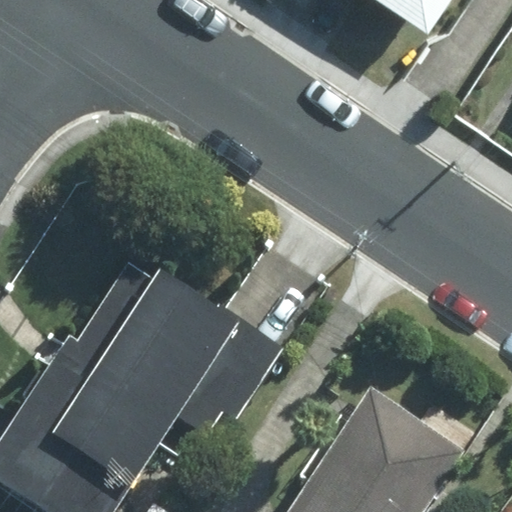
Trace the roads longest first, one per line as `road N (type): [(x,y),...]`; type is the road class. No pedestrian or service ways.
road 1 (residential): [(101,0),(511,272)]
road 2 (residential): [(75,0),(0,117)]
